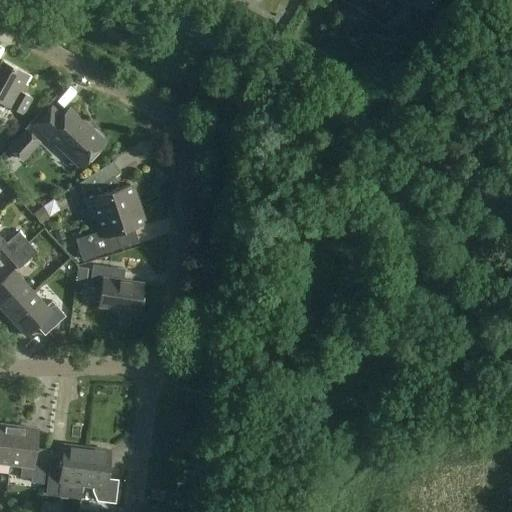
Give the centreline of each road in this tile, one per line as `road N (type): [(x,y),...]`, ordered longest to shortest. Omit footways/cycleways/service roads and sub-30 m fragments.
road 1 (residential): [(150,367),(167,334),(190,146),(180,120),(0,19)]
road 2 (unclassified): [(511,204),(149,0)]
road 3 (residential): [(150,367),(0,368)]
road 4 (residential): [(131,511),(150,367)]
